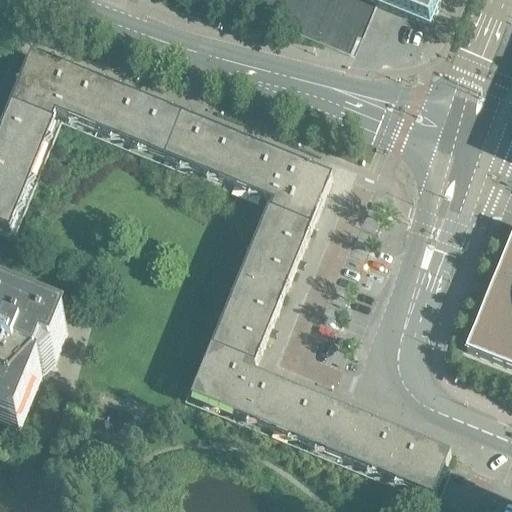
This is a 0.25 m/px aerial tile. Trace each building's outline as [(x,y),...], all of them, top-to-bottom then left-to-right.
[(443,0),(355,0),(430,31),(431,30),(431,31),(443,0)] [(95,142),(115,94),(33,61),(13,110),(54,127),(55,128),(61,130),(62,128),(95,142)] [(164,170),(183,122),(115,94),(95,142),(164,170)] [(55,128),(54,127),(13,110),(0,141),(0,151),(39,167),(45,170),(61,130),(55,128)] [(233,198),(252,150),(183,122),(164,170),(233,198)] [(333,183),(252,150),(233,198),(266,212),(265,213),(313,233),(333,183)] [(45,170),(39,167),(0,151),(0,239),(14,245),(45,170)] [(284,302),(313,233),(265,213),(236,283),(284,302)] [(467,354),(511,372),(511,242),(467,354)] [(256,372),(284,302),(236,283),(208,352),(213,355),(251,370),(256,372)] [(0,428),(20,436),(23,429),(22,429),(42,380),(40,380),(46,365),(54,368),(67,337),(68,337),(68,336),(0,308),(0,428)] [(251,370),(213,355),(208,352),(185,407),(272,443),(292,394),(249,377),(251,370)] [(340,471),(360,423),(292,394),(272,443),(340,471)] [(452,460),(360,423),(340,471),(438,511),(451,478),(445,476),(452,460)]
